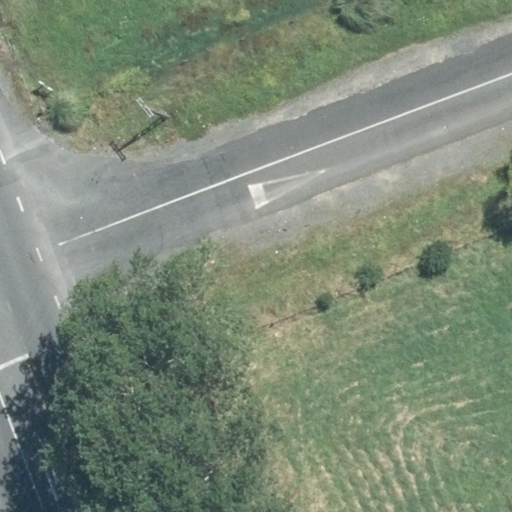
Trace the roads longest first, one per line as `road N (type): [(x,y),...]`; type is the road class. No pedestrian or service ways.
road 1 (unclassified): [(511,73),(0,272)]
road 2 (secondary): [(0,315),(27,357),(88,511)]
